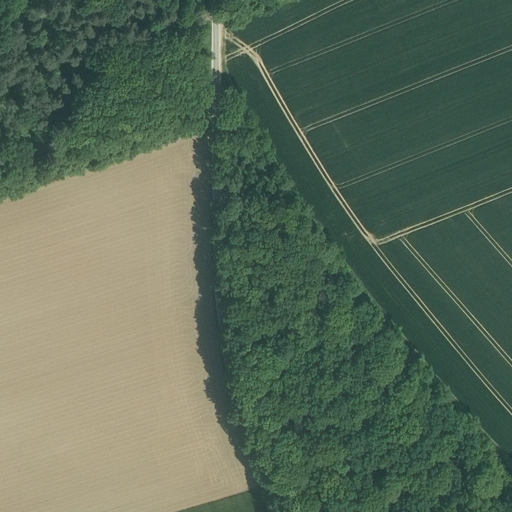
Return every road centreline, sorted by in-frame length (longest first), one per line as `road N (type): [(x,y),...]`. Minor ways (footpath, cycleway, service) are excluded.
road 1 (track): [(0,84),(216,11),(225,340),(242,417),(280,511)]
road 2 (track): [(511,450),(401,323),(216,66)]
